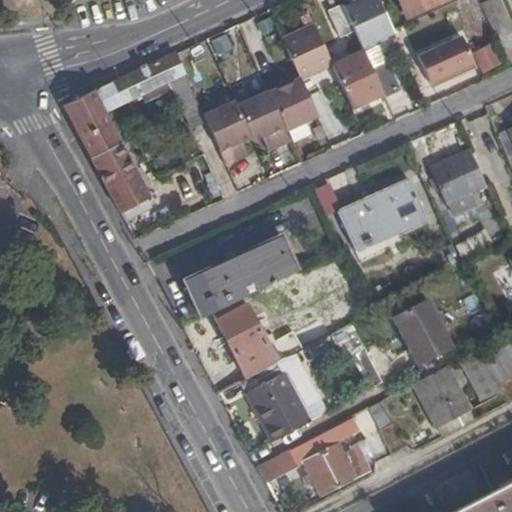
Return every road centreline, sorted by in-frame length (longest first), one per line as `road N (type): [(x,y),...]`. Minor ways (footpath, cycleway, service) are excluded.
road 1 (residential): [(511,81),(110,259)]
road 2 (tertiary): [(247,511),(110,259)]
road 3 (tertiary): [(12,76),(121,48),(228,0)]
road 4 (tertiary): [(110,259),(12,76)]
road 5 (residential): [(511,447),(388,511)]
